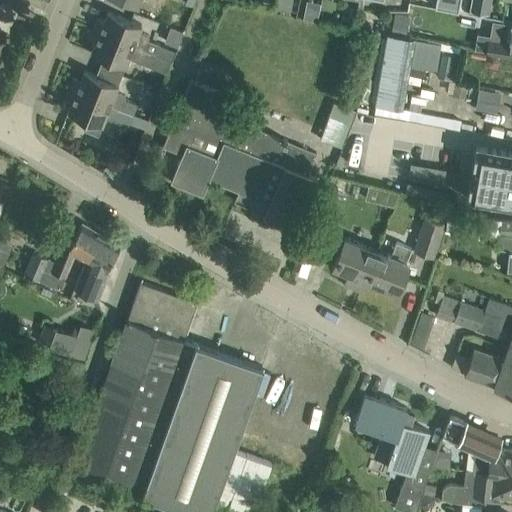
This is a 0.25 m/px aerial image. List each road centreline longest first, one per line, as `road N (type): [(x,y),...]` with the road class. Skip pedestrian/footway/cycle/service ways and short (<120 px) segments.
road 1 (unclassified): [(511,416),(447,390),(153,223)]
road 2 (residential): [(42,511),(153,223)]
road 3 (unclassified): [(153,223),(9,134)]
road 4 (residential): [(9,134),(60,0)]
